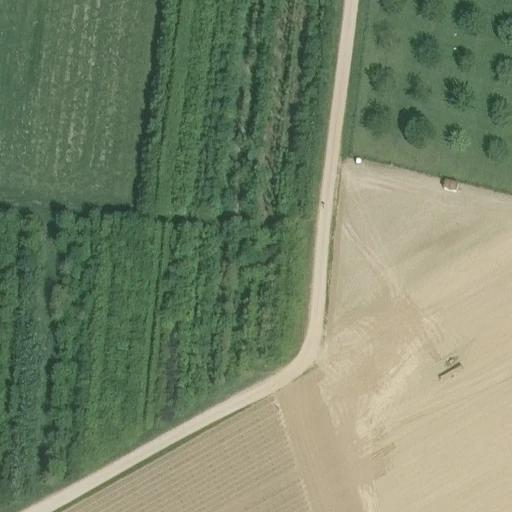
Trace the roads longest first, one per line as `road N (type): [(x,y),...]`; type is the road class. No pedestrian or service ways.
road 1 (track): [(28,511),(511,248)]
road 2 (unclassified): [(411,302),(477,511)]
